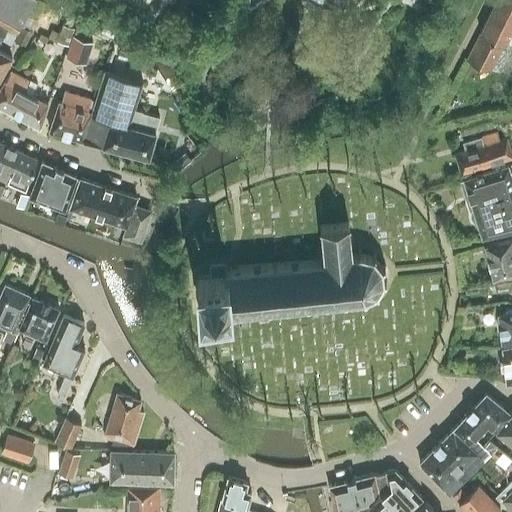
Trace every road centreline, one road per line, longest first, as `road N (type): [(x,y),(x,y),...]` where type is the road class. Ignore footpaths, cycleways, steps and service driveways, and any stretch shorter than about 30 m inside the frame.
road 1 (unclassified): [(203,450),(139,380),(60,264),(0,236)]
road 2 (residential): [(157,196),(0,123)]
road 3 (unclassified): [(396,454),(473,384),(511,390)]
